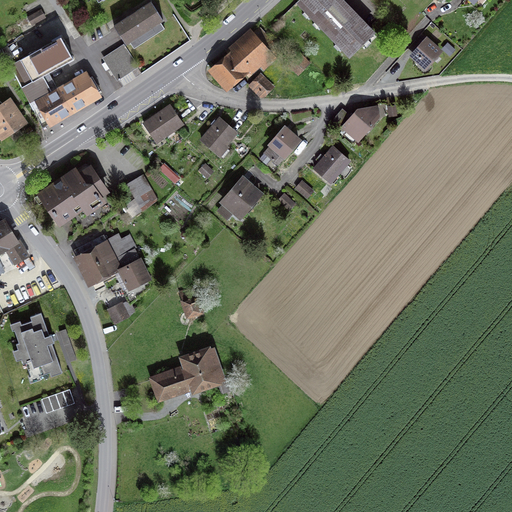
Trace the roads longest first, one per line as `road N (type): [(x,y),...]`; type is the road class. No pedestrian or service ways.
road 1 (residential): [(178,69),(224,99),(290,106),(437,81),(511,78)]
road 2 (tertiary): [(102,511),(104,402),(86,320),(68,281),(10,203)]
road 3 (secondary): [(178,69),(11,180)]
road 4 (unknown): [(325,100),(316,145),(280,188),(254,170)]
